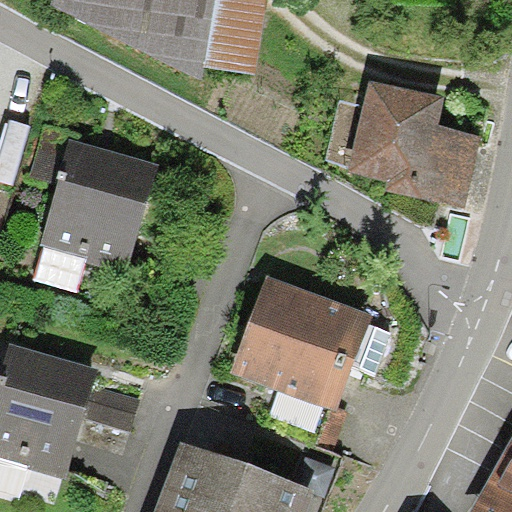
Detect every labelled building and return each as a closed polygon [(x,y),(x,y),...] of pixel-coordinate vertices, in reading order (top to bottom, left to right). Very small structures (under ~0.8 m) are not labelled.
[(267,0),(54,0),(54,3),(206,74),(255,82),(267,0)] [(446,105),(369,88),(350,173),(394,183),(392,194),(463,209),(478,140),(440,132),(446,105)] [(158,169),(73,145),(43,248),(46,248),(37,279),(77,291),(85,263),(127,275),(158,169)] [(373,319),(270,280),(249,336),(233,378),(276,394),(265,422),(335,449),(349,411),(339,407),(373,319)] [(98,373),(11,348),(0,385),(0,461),(67,481),(85,417),(131,430),(138,403),(93,390),(98,373)] [(511,511),(511,443),(473,511),(511,511)] [(226,463),(185,447),(158,511),(311,511),(317,498),(324,501),(337,470),(311,460),(299,490),(226,463)]
